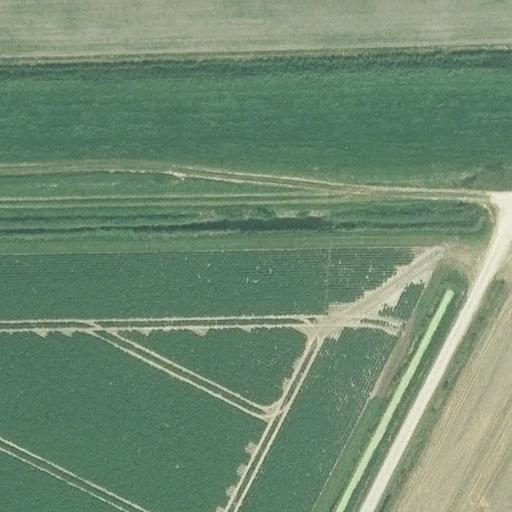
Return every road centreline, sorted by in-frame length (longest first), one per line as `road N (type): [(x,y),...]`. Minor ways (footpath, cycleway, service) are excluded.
road 1 (track): [(511,194),(314,181),(0,185)]
road 2 (unclassified): [(511,210),(363,511)]
